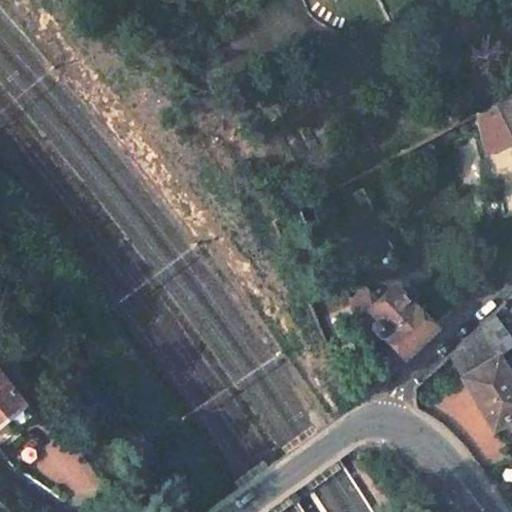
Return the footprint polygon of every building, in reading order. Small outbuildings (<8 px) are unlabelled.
[(183,45),(172,50),(177,58),(186,53),(183,45)] [(511,92),(475,112),(486,152),(511,137),(511,92)] [(432,329),(395,289),(372,310),(373,324),(373,330),(381,338),(387,337),(394,345),(404,356),(432,329)] [(373,324),(372,310),(358,295),(345,307),(356,338),(373,324)] [(472,333),(449,355),(495,430),(511,419),(511,376),(500,357),(511,347),(511,339),(492,314),(472,333)] [(404,356),(394,345),(388,349),(388,353),(397,362),(404,356)] [(0,426),(8,420),(26,407),(0,373),(0,426)] [(26,407),(8,420),(16,430),(34,417),(26,407)]
